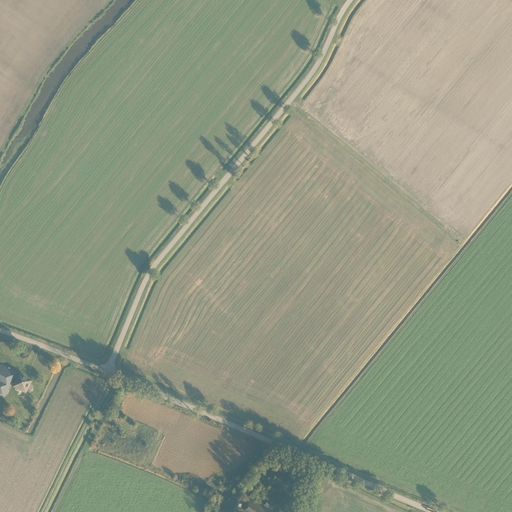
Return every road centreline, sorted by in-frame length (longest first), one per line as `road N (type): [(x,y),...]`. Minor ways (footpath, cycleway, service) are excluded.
road 1 (tertiary): [(107,371),(156,262),(312,71),(350,0)]
road 2 (tertiary): [(432,511),(107,371)]
